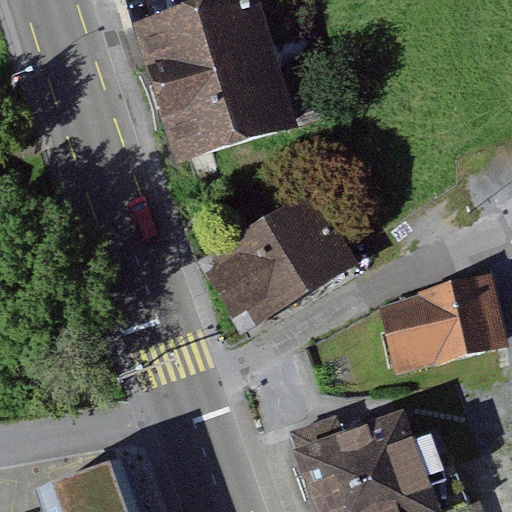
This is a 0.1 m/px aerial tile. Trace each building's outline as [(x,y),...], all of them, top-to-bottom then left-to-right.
[(269,0),(225,0),(149,31),(203,164),(317,117),(269,0)] [(326,192),(210,263),(252,330),(367,259),(326,192)] [(491,284),(378,314),(397,385),(510,355),(491,284)] [(442,511),(407,414),(294,455),(315,511),(442,511)] [(169,511),(150,442),(0,484),(0,511),(169,511)]
